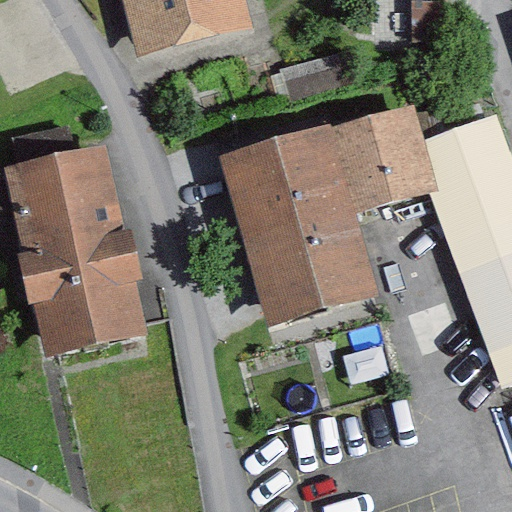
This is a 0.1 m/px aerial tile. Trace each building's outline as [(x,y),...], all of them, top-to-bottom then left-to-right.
[(142,0),(153,42),(228,23),(222,0),(142,0)] [(437,5),(414,6),(415,42),(438,41),(437,5)] [(407,120),(241,166),(283,314),(371,289),(356,239),(353,240),(346,216),(427,192),(407,120)] [(511,387),(511,184),(489,121),(418,147),(509,389),(511,387)] [(96,164),(75,168),(67,131),(12,143),(21,180),(0,184),(0,206),(0,207),(22,202),(55,345),(132,328),(96,164)] [(417,231),(385,242),(425,355),(457,344),(417,231)]
